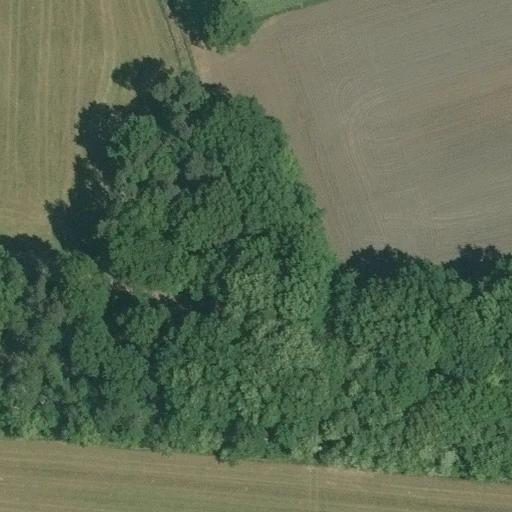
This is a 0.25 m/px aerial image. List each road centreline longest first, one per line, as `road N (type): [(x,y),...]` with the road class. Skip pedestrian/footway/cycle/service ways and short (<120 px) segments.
road 1 (track): [(0,256),(264,322)]
road 2 (track): [(264,322),(511,398)]
